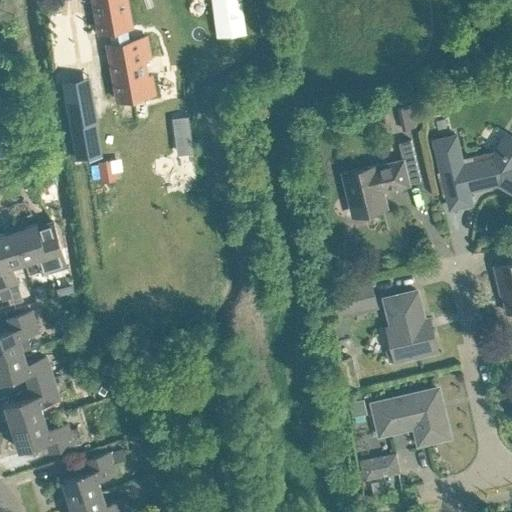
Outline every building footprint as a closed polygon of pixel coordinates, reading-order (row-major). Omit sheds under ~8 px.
[(126,0),(93,0),(100,31),(109,29),(111,41),(108,42),(118,99),(131,96),(131,94),(145,92),(145,94),(153,92),(150,73),(146,74),(143,58),(149,57),(145,35),(129,38),(127,26),(131,25),(126,0)] [(245,31),(240,0),(212,0),(217,35),(245,31)] [(91,89),(65,94),(67,102),(77,158),(100,154),(93,121),(96,120),(92,98),(91,89)] [(402,129),(416,126),(416,124),(418,124),(412,100),(406,101),(406,103),(397,105),(402,129)] [(464,157),(457,131),(431,137),(439,169),(437,170),(442,194),(445,194),(448,209),(474,202),(471,188),(492,183),(494,180),(511,191),(511,135),(505,132),(491,155),(485,156),(484,153),(464,157)] [(419,178),(413,153),(410,138),(397,141),(401,157),(375,164),(375,163),(342,171),(351,211),(384,203),(381,187),(390,185),(390,187),(408,183),(407,181),(419,178)] [(101,180),(115,178),(112,158),(97,160),(101,180)] [(21,220),(12,223),(24,260),(28,273),(41,269),(42,273),(69,265),(54,217),(37,222),(37,221),(23,225),(21,220)] [(12,264),(24,260),(12,223),(4,225),(6,231),(0,232),(0,260),(8,287),(18,284),(12,264)] [(511,244),(510,245),(511,252),(511,259),(508,260),(509,265),(494,269),(497,283),(499,283),(505,310),(511,308),(511,244)] [(0,289),(8,287),(0,260),(0,289)] [(341,315),(378,306),(371,278),(334,287),(341,315)] [(36,299),(47,296),(43,282),(32,285),(36,299)] [(423,318),(416,289),(384,296),(391,325),(387,326),(392,346),(385,347),(388,359),(435,348),(427,317),(423,318)] [(0,355),(23,348),(31,346),(27,333),(38,330),(31,308),(7,316),(11,328),(0,331),(0,355)] [(28,383),(52,376),(46,354),(26,360),(23,348),(0,355),(0,379),(25,372),(28,383)] [(359,384),(355,370),(340,373),(343,388),(359,384)] [(6,427),(44,415),(40,403),(59,397),(52,376),(28,383),(32,394),(5,402),(9,416),(3,418),(6,427)] [(447,434),(436,387),(372,402),(379,431),(419,422),(423,440),(447,434)] [(365,401),(350,404),(353,418),(368,415),(365,401)] [(44,415),(6,427),(9,436),(15,434),(19,448),(46,439),(49,451),(73,443),(67,422),(47,428),(44,415)] [(64,502),(101,490),(97,479),(117,473),(113,461),(125,458),(121,446),(110,450),(86,458),(89,469),(63,478),(67,492),(61,494),(64,502)] [(363,476),(398,469),(394,452),(360,459),(363,476)] [(373,493),(387,490),(384,478),(370,481),(373,493)] [(129,511),(124,497),(105,503),(101,490),(64,502),(67,511),(73,509),(73,511),(129,511)]
